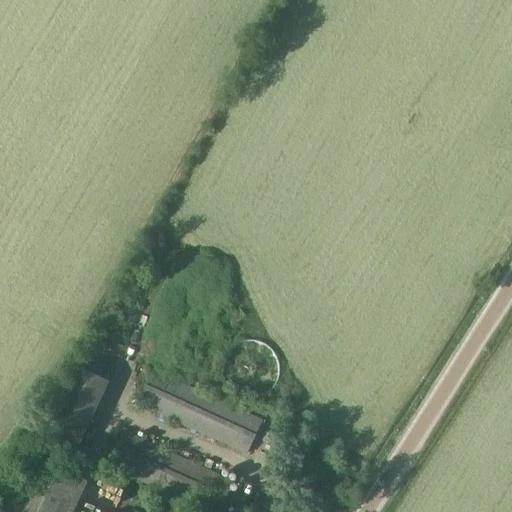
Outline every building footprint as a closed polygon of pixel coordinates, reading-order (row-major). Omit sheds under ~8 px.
[(250,401),(258,400),(266,397),(273,391),(277,385),(280,378),(281,371),(280,365),(277,358),(273,351),(266,346),(258,343),(250,342),(243,343),(237,346),(231,350),(227,356),(223,363),(222,371),(223,380),(227,387),(231,393),(237,397),(243,399),(250,401)] [(77,457),(110,386),(77,371),(45,442),(77,457)] [(248,455),(263,422),(154,372),(139,405),(248,455)] [(207,511),(221,511),(235,484),(126,434),(110,468),(207,511)] [(75,511),(87,486),(32,461),(9,511),(75,511)]
